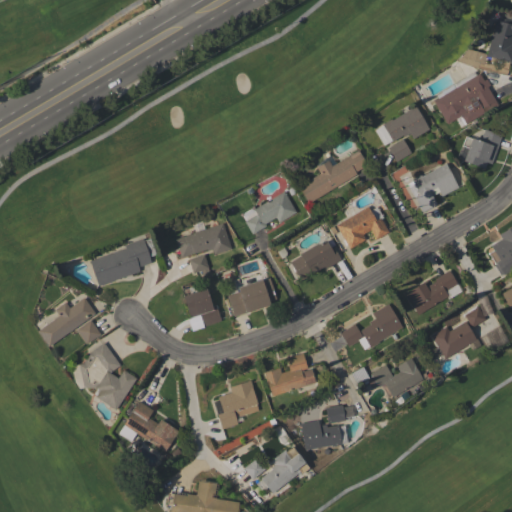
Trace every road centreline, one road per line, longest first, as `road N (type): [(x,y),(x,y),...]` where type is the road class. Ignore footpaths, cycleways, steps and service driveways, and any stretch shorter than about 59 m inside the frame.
road 1 (residential): [(129,317),(178,353),(236,352),(320,313),(511,189)]
road 2 (primary): [(0,136),(188,25)]
road 3 (residential): [(186,355),(202,449),(251,497)]
